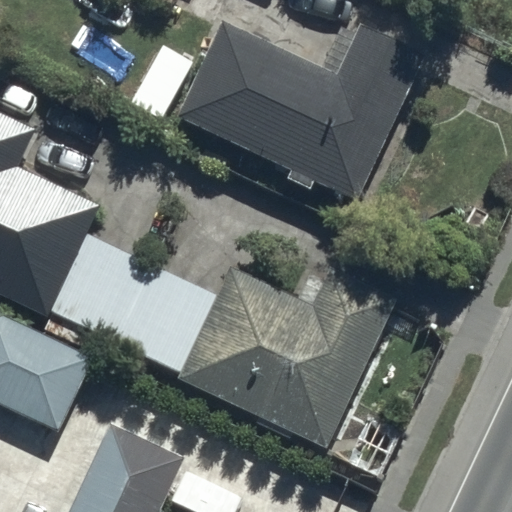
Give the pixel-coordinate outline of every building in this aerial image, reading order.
[(146,0),(170,11),(175,0),(146,0)] [(343,38),(322,80),(222,30),(175,127),(288,182),(286,187),(310,199),(313,193),(355,213),(425,71),(358,38),(355,44),(343,38)] [(95,357),(101,343),(181,381),(177,391),(327,457),(396,309),(326,281),(310,314),(229,277),(218,300),(89,243),(102,212),(18,178),(32,144),(0,128),(0,306),(47,326),(44,337),(95,357)] [(488,146),(454,142),(444,227),(479,230),(488,146)] [(0,413),(61,441),(92,367),(0,323),(0,413)] [(163,511),(183,471),(108,436),(71,511),(163,511)]
